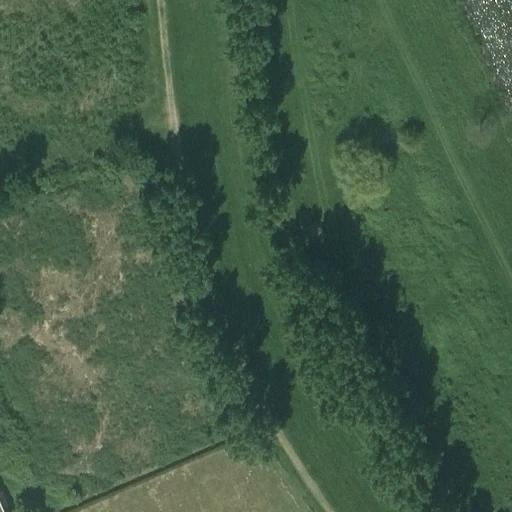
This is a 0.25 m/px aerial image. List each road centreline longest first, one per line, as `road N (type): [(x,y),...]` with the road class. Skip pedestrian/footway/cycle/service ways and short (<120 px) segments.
road 1 (track): [(328,511),(252,390),(210,298),(184,202),(160,0)]
road 2 (track): [(511,280),(380,0)]
